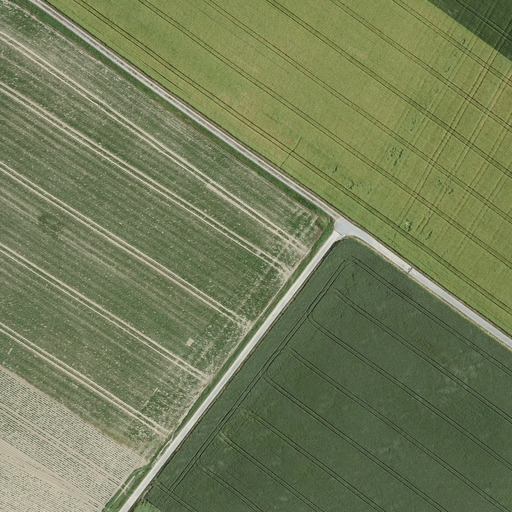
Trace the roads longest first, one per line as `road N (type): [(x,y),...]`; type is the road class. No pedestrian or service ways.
road 1 (track): [(124,511),(345,223),(511,343)]
road 2 (track): [(345,223),(35,0)]
